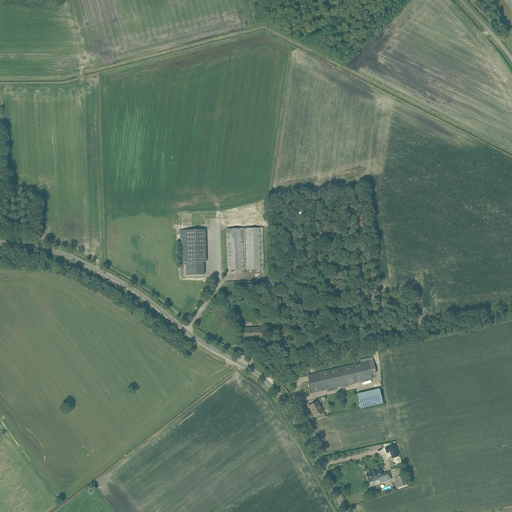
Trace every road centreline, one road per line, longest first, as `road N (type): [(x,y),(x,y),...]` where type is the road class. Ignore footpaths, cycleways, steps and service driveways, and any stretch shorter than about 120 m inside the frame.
road 1 (unclassified): [(345,511),(262,377),(72,257),(0,243)]
road 2 (track): [(268,383),(277,370),(353,341),(360,292),(354,184)]
